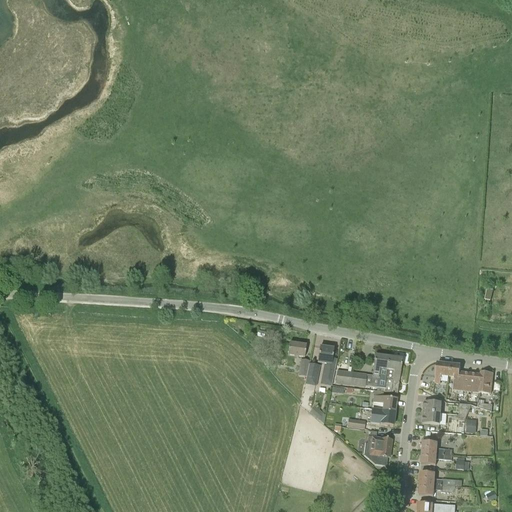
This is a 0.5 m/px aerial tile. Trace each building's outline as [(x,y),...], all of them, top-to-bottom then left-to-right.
[(304,359),(305,356),(306,346),(289,344),(288,354),(287,356),(304,359)] [(331,365),(332,360),(333,350),(319,348),(318,358),(317,364),(323,365),(321,380),(320,385),(331,387),(332,381),(333,381),(336,366),(331,365)] [(385,390),(389,358),(375,356),(373,366),(372,376),(337,372),(335,385),(365,389),(365,388),(377,389),(376,392),(384,393),(384,390),(385,390)] [(384,393),(387,393),(397,395),(402,360),(389,358),(385,390),(384,390),(384,393)] [(307,378),(309,365),(310,362),(300,361),(298,377),(307,378)] [(315,386),(318,367),(309,365),(307,378),(306,385),(315,386)] [(447,378),(449,366),(437,365),(435,384),(440,385),(441,377),(447,378)] [(457,392),(460,374),(460,368),(449,366),(447,378),(454,379),(453,391),(457,392)] [(491,395),(492,384),(493,374),(481,373),(481,376),(479,394),(491,395)] [(468,393),(470,375),(460,374),(457,392),(468,393)] [(479,394),(481,376),(470,375),(468,393),(479,394)] [(396,400),(387,399),(373,397),(372,403),(373,404),(372,411),(382,412),(395,414),(396,400)] [(442,404),(434,403),(424,402),(423,414),(441,415),(442,404)] [(467,416),(471,406),(460,405),(459,416),(467,416)] [(479,405),(478,405),(478,409),(491,413),(492,406),(484,405),(479,405)] [(324,415),(314,407),(309,413),(318,421),(324,415)] [(393,427),(395,414),(382,412),(381,419),(370,418),(369,424),(393,427)] [(440,426),(441,415),(423,414),(422,425),(432,425),(440,426)] [(348,420),(347,429),(364,431),(365,423),(348,420)] [(476,421),(467,420),(466,434),(476,435),(476,421)] [(363,457),(368,461),(374,466),(385,468),(386,459),(388,459),(391,441),(387,440),(386,440),(368,438),(367,445),(365,445),(363,457)] [(437,444),(433,444),(430,443),(425,443),(423,443),(422,454),(445,456),(445,457),(451,457),(452,451),(445,451),(437,451),(437,444)] [(445,457),(445,456),(422,454),(421,466),(431,466),(436,467),(437,461),(444,461),(451,462),(451,457),(445,457)] [(464,463),(465,460),(457,460),(456,470),(464,471),(464,470),(466,471),(467,463),(464,463)] [(420,485),(455,488),(455,487),(456,482),(442,481),(435,481),(436,475),(431,474),(421,474),(420,485)] [(451,495),(455,488),(420,485),(419,496),(434,498),(434,491),(442,492),(442,494),(451,495)] [(488,495),(486,496),(489,502),(491,502),(496,499),(497,499),(496,497),(494,492),(488,495)]
